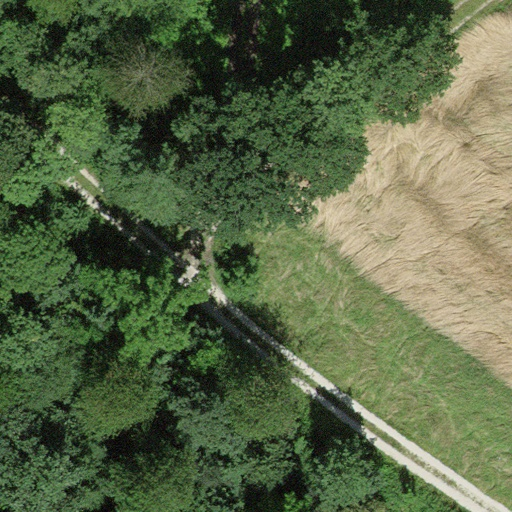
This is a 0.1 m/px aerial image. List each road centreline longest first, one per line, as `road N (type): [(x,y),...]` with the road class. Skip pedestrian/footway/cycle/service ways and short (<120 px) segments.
road 1 (track): [(170,258),(511,508)]
road 2 (track): [(485,0),(216,211),(170,258)]
road 3 (track): [(0,110),(170,258)]
